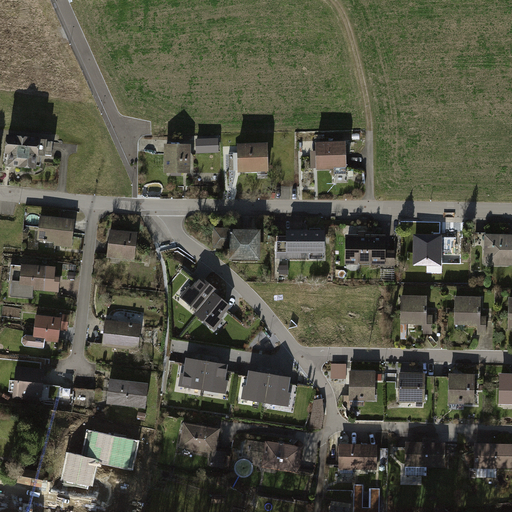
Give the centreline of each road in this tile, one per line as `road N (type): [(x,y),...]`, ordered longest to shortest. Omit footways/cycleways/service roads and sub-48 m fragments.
road 1 (residential): [(165,205),(511,210)]
road 2 (residential): [(165,205),(176,232),(238,284),(303,358)]
road 3 (residential): [(511,357),(303,358)]
road 4 (residential): [(511,429),(335,425)]
road 5 (residential): [(77,363),(93,203)]
road 6 (track): [(370,132),(345,17),(333,0)]
